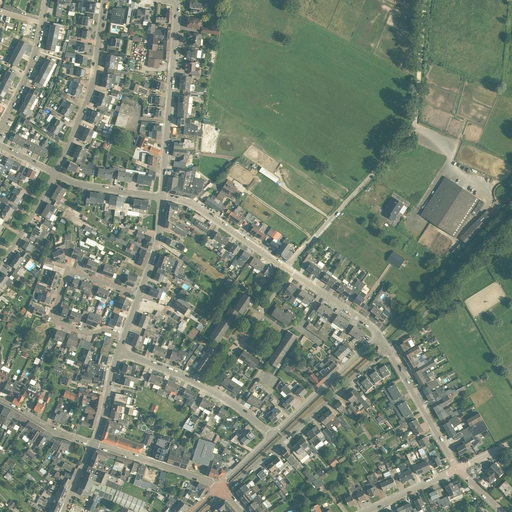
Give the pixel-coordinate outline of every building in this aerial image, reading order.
[(63,8),(64,0),(58,0),(55,17),(61,18),(63,8)] [(75,13),(75,10),(76,4),(72,4),(72,6),(70,6),(70,0),(64,0),(63,8),(69,9),(68,12),(75,13)] [(94,14),(95,3),(87,1),(85,12),(94,14)] [(198,14),(199,9),(201,10),(201,4),(198,4),(198,3),(190,2),(189,8),(190,9),(190,12),(193,13),(193,14),(198,14)] [(129,21),(131,9),(126,8),(126,10),(118,8),(116,17),(124,19),(124,21),(129,21)] [(148,22),(149,11),(142,10),(141,11),(137,11),(137,20),(140,20),(139,21),(148,22)] [(92,27),(93,20),(88,19),(88,18),(79,16),(79,19),(82,20),(81,26),(92,27)] [(199,29),(200,20),(188,19),(187,28),(199,29)] [(65,25),(53,23),(53,26),(51,25),(49,32),(58,34),(59,27),(64,28),(65,25)] [(154,31),(154,25),(148,24),(147,33),(155,35),(155,31),(154,31)] [(155,35),(149,35),(148,44),(153,45),(157,46),(158,40),(160,41),(163,41),(170,42),(170,31),(165,30),(165,32),(155,31),(155,35)] [(90,39),(91,32),(83,31),(82,34),(79,34),(78,37),(90,39)] [(200,46),(201,35),(188,34),(188,39),(190,39),(190,45),(200,46)] [(118,52),(120,40),(112,38),(111,43),(108,42),(107,50),(118,52)] [(25,50),(28,45),(20,41),(17,46),(25,50)] [(54,52),(56,46),(47,44),(46,50),(54,52)] [(169,52),(169,46),(164,45),(163,45),(157,46),(153,45),(148,44),(147,50),(149,50),(147,67),(158,68),(159,60),(168,61),(169,52)] [(88,53),(89,46),(80,45),(79,52),(88,53)] [(25,50),(17,46),(14,52),(22,56),(25,50)] [(196,59),(197,50),(193,49),(194,48),(188,47),(188,51),(187,50),(187,51),(186,51),(186,53),(187,54),(186,57),(191,58),(196,59)] [(22,56),(14,52),(11,57),(19,62),(22,56)] [(78,58),(78,54),(66,52),(65,57),(76,59),(75,64),(86,65),(87,58),(79,57),(79,58),(78,58)] [(105,62),(114,63),(115,57),(117,57),(123,58),(123,55),(110,53),(110,56),(106,55),(105,62)] [(19,62),(11,57),(8,63),(16,67),(19,62)] [(54,63),(46,59),(43,65),(51,69),(54,70),(56,65),(54,64),(54,63)] [(127,72),(117,70),(118,64),(114,63),(105,62),(104,68),(108,69),(107,72),(121,74),(126,75),(127,72)] [(195,68),(195,64),(190,63),(186,63),(185,71),(188,71),(188,74),(200,76),(201,69),(195,68)] [(51,69),(43,65),(40,70),(48,74),(51,69)] [(85,70),(73,69),(72,78),(74,79),(75,76),(84,78),(85,70)] [(45,80),(48,74),(40,70),(37,76),(45,80)] [(12,81),(15,76),(7,71),(4,77),(12,81)] [(115,82),(116,76),(120,77),(121,74),(107,72),(107,75),(103,74),(102,81),(115,82)] [(12,81),(4,77),(1,75),(0,76),(0,82),(1,83),(9,87),(12,81)] [(45,80),(37,76),(34,82),(42,86),(45,80)] [(81,92),(83,86),(80,85),(80,80),(67,78),(67,81),(71,81),(69,88),(72,89),(81,92)] [(114,89),(115,82),(102,81),(101,87),(114,89)] [(9,87),(1,83),(0,82),(0,89),(6,92),(9,87)] [(162,91),(164,84),(155,82),(154,85),(153,84),(151,90),(155,91),(156,89),(162,91)] [(149,97),(151,90),(148,89),(143,87),(136,84),(133,91),(149,97)] [(35,99),(39,93),(31,89),(28,94),(35,99)] [(78,98),(80,92),(81,92),(72,89),(70,95),(78,98)] [(106,102),(107,102),(109,96),(101,93),(98,99),(106,102)] [(38,100),(35,99),(28,94),(25,100),(33,104),(35,105),(38,100)] [(163,105),(163,98),(155,97),(155,105),(163,105)] [(107,113),(110,104),(107,102),(106,102),(98,99),(96,105),(101,107),(100,110),(104,112),(107,113)] [(30,110),(33,104),(25,100),(22,106),(30,110)] [(75,107),(67,102),(64,107),(71,112),(75,107)] [(187,116),(188,104),(178,103),(178,109),(179,110),(178,118),(190,120),(192,120),(193,117),(187,116)] [(130,115),(132,107),(121,104),(119,112),(130,115)] [(27,115),(30,110),(22,106),(19,111),(27,115)] [(162,117),(162,110),(155,110),(155,107),(148,106),(148,108),(147,114),(154,114),(154,117),(162,117)] [(71,112),(64,107),(60,113),(58,113),(53,110),(51,112),(61,118),(63,115),(68,118),(71,112)] [(109,114),(107,113),(104,112),(103,115),(93,111),(91,117),(101,121),(104,115),(109,117),(110,114),(109,114)] [(59,121),(61,118),(51,112),(50,115),(55,118),(55,119),(56,120),(53,125),(60,130),(64,124),(59,121)] [(125,129),(130,115),(119,112),(114,126),(125,129)] [(99,128),(102,122),(101,121),(91,117),(88,123),(98,127),(96,130),(102,132),(103,130),(104,129),(99,128)] [(198,126),(189,125),(190,120),(178,118),(177,118),(176,126),(184,126),(189,126),(189,129),(184,129),(197,130),(198,126)] [(161,133),(161,126),(151,126),(151,122),(141,122),(141,125),(150,126),(150,132),(152,132),(161,133)] [(60,130),(53,125),(50,130),(48,130),(48,129),(45,127),(44,128),(42,127),(41,130),(53,138),(55,134),(57,135),(60,130)] [(83,134),(91,138),(94,132),(86,128),(83,134)] [(17,144),(21,137),(16,134),(12,141),(17,144)] [(89,144),(91,138),(83,134),(80,140),(89,144)] [(23,147),(26,140),(21,137),(17,144),(23,147)] [(154,145),(155,142),(145,138),(142,137),(138,148),(160,156),(160,151),(145,145),(146,142),(154,145)] [(28,149),(32,142),(26,140),(23,147),(28,149)] [(191,143),(191,140),(184,140),(184,143),(179,143),(179,144),(174,143),(173,149),(182,150),(182,148),(185,148),(185,147),(188,148),(193,148),(194,143),(191,143)] [(33,152),(37,145),(32,142),(28,149),(33,152)] [(39,155),(42,148),(37,145),(33,152),(39,155)] [(87,157),(88,157),(90,154),(85,152),(86,149),(78,145),(75,151),(87,157)] [(48,151),(42,148),(39,155),(44,158),(48,151)] [(183,167),(184,163),(187,163),(188,155),(189,155),(190,155),(191,151),(182,150),(173,149),(173,155),(173,156),(176,157),(181,157),(180,161),(177,162),(178,162),(177,162),(177,168),(186,170),(186,169),(186,168),(185,167),(183,167)] [(85,162),(87,157),(75,151),(73,157),(81,161),(80,162),(82,163),(81,166),(89,170),(92,170),(93,165),(93,164),(89,162),(87,166),(85,164),(85,162)] [(146,154),(145,164),(147,165),(156,166),(156,158),(149,157),(149,154),(146,154)] [(9,159),(3,169),(4,169),(9,172),(11,168),(14,161),(9,159)] [(17,171),(20,164),(14,161),(11,168),(17,171)] [(89,170),(81,166),(80,168),(70,163),(67,169),(75,173),(75,172),(77,173),(79,171),(87,175),(92,176),(92,170),(89,170)] [(104,178),(105,170),(98,169),(99,167),(96,166),(95,172),(98,172),(97,177),(104,178)] [(111,179),(112,174),(115,175),(116,166),(113,166),(113,169),(109,168),(109,171),(105,170),(104,178),(111,179)] [(124,181),(125,173),(126,169),(119,168),(119,167),(116,166),(115,175),(118,175),(117,180),(124,181)] [(32,179),(36,172),(29,169),(25,167),(21,174),(19,178),(24,180),(26,177),(32,179)] [(186,170),(177,168),(176,168),(175,172),(180,173),(179,178),(178,185),(184,187),(192,189),(194,178),(196,172),(186,170)] [(279,179),(264,169),(261,173),(276,183),(279,179)] [(154,181),(155,176),(156,173),(156,172),(149,170),(148,175),(152,175),(152,178),(148,177),(145,177),(144,184),(150,186),(151,180),(154,181)] [(19,178),(21,174),(19,172),(16,178),(8,174),(7,176),(6,178),(12,182),(16,184),(19,178)] [(134,178),(135,173),(132,172),(132,175),(125,173),(124,181),(131,182),(132,177),(134,178)] [(145,177),(138,175),(138,173),(135,173),(134,178),(137,178),(137,183),(144,184),(145,177)] [(178,186),(178,185),(179,178),(169,177),(168,177),(167,184),(178,186)] [(456,238),(471,215),(474,216),(475,215),(476,216),(485,203),(445,177),(420,215),(456,238)] [(202,191),(203,187),(204,187),(204,185),(203,184),(204,180),(194,178),(192,189),(184,187),(183,190),(184,190),(183,196),(193,199),(202,191)] [(24,193),(21,191),(23,188),(16,184),(12,182),(11,184),(16,188),(17,189),(13,194),(20,199),(24,193)] [(230,198),(236,189),(226,183),(220,192),(230,198)] [(184,187),(178,185),(178,186),(167,184),(166,193),(183,196),(184,190),(183,190),(184,187)] [(62,196),(65,190),(67,192),(69,189),(64,186),(63,189),(58,186),(55,192),(62,196)] [(10,200),(17,204),(20,199),(13,194),(10,192),(9,195),(12,197),(10,200)] [(61,203),(64,198),(62,196),(55,192),(51,199),(56,201),(55,204),(64,209),(66,206),(61,203)] [(96,205),(97,194),(90,193),(90,198),(87,198),(85,206),(88,207),(89,204),(93,204),(92,207),(95,207),(96,205)] [(213,201),(216,198),(213,196),(209,193),(207,197),(206,196),(204,200),(206,201),(205,203),(210,206),(213,201)] [(218,211),(221,207),(217,204),(219,201),(221,202),(225,196),(219,193),(217,195),(216,198),(213,201),(210,206),(215,210),(216,209),(218,211)] [(103,201),(104,195),(97,194),(96,205),(102,206),(101,212),(104,213),(105,211),(106,201),(103,201)] [(115,210),(117,197),(110,196),(109,202),(106,201),(105,211),(108,212),(108,209),(115,210)] [(126,204),(123,204),(124,199),(117,197),(115,210),(114,216),(121,217),(122,216),(127,216),(127,211),(128,204),(126,204)] [(403,205),(393,198),(385,211),(387,212),(385,216),(394,222),(397,218),(395,217),(403,205)] [(139,213),(141,201),(134,200),(133,205),(128,204),(127,211),(139,213)] [(149,213),(150,208),(147,207),(148,202),(141,201),(139,213),(139,214),(146,215),(146,213),(149,213)] [(178,210),(179,205),(168,203),(166,212),(171,212),(171,213),(175,215),(178,216),(179,214),(180,211),(178,210)] [(54,215),(57,209),(62,212),(64,209),(55,204),(53,206),(49,204),(45,210),(54,215)] [(7,206),(3,212),(10,216),(13,210),(7,206)] [(228,210),(225,208),(222,213),(225,215),(226,213),(227,214),(229,215),(227,217),(233,221),(241,208),(238,206),(236,209),(235,209),(233,213),(229,211),(228,210)] [(3,212),(1,210),(0,211),(0,217),(6,221),(10,216),(3,212)] [(52,221),(55,216),(54,215),(45,210),(42,216),(46,218),(43,224),(47,227),(52,229),(53,227),(50,224),(52,222),(52,221)] [(171,212),(166,212),(165,219),(187,234),(189,235),(191,232),(184,228),(184,227),(180,224),(180,225),(176,222),(174,221),(175,215),(171,213),(171,212)] [(241,224),(244,221),(245,219),(248,222),(253,216),(248,213),(245,218),(238,213),(233,221),(238,224),(239,222),(241,224)] [(492,220),(485,213),(460,238),(467,245),(492,220)] [(260,229),(260,228),(258,227),(254,224),(254,223),(253,223),(256,218),(253,216),(248,222),(252,224),(249,229),(251,230),(250,232),(255,236),(258,231),(260,229)] [(187,234),(165,219),(164,228),(171,229),(179,235),(180,234),(184,237),(187,234)] [(209,228),(199,221),(196,226),(206,233),(209,228)] [(45,231),(47,227),(43,224),(41,223),(39,228),(36,226),(30,235),(38,240),(38,239),(41,241),(46,232),(45,231)] [(91,234),(94,230),(86,225),(83,230),(87,232),(90,234),(91,234)] [(271,237),(275,231),(275,230),(271,227),(267,234),(271,237)] [(266,236),(262,233),(258,231),(255,236),(260,239),(261,239),(263,241),(266,236)] [(280,247),(275,243),(280,235),(275,231),(271,237),(274,239),(270,245),(272,246),(271,248),(276,252),(280,247)] [(154,239),(142,234),(137,232),(135,237),(146,241),(153,243),(154,239)] [(223,237),(217,233),(212,240),(208,237),(203,245),(208,248),(209,247),(211,244),(213,244),(214,242),(217,244),(223,237)] [(223,249),(224,247),(228,240),(223,237),(217,244),(217,245),(220,247),(218,250),(220,252),(219,253),(218,255),(221,257),(226,251),(223,249)] [(96,242),(87,238),(85,243),(100,250),(102,246),(96,243),(96,242)] [(147,260),(150,253),(129,243),(119,238),(118,242),(127,246),(125,252),(134,255),(135,252),(139,254),(141,254),(140,257),(147,260)] [(180,244),(167,238),(165,244),(186,253),(187,251),(191,254),(192,252),(188,249),(180,244)] [(280,247),(276,252),(282,255),(283,254),(285,255),(287,252),(289,249),(284,246),(287,243),(288,244),(291,241),(286,238),(280,247)] [(64,249),(67,249),(68,240),(64,240),(64,244),(55,248),(55,249),(56,252),(60,260),(65,257),(62,249),(64,249)] [(146,241),(145,244),(141,243),(141,244),(130,241),(129,243),(150,253),(153,243),(146,241)] [(33,246),(26,242),(23,247),(31,253),(35,247),(40,251),(42,248),(37,245),(35,244),(35,243),(33,246)] [(235,255),(240,248),(234,244),(228,252),(226,251),(221,257),(225,260),(228,255),(233,258),(235,255)] [(457,255),(464,247),(460,244),(453,251),(457,255)] [(86,256),(88,252),(89,249),(81,246),(79,251),(76,260),(81,262),(83,257),(86,258),(86,256)] [(79,251),(73,249),(70,258),(76,260),(79,251)] [(243,265),(250,255),(244,251),(237,261),(235,259),(231,265),(235,267),(238,262),(240,263),(243,265)] [(24,268),(32,257),(24,252),(21,257),(18,255),(14,260),(22,266),(24,268)] [(55,262),(60,260),(56,252),(51,254),(55,262)] [(344,257),(337,252),(334,256),(341,261),(344,257)] [(394,252),(388,260),(399,268),(405,260),(394,252)] [(311,273),(317,265),(312,261),(309,259),(311,256),(309,254),(305,259),(308,262),(306,265),(308,267),(306,269),(311,273)] [(181,262),(160,255),(158,261),(166,264),(174,267),(174,266),(179,268),(178,271),(181,273),(183,274),(185,269),(179,267),(181,262)] [(90,270),(94,259),(86,256),(86,258),(84,263),(87,264),(85,268),(90,270)] [(147,260),(140,257),(136,256),(134,262),(126,258),(124,261),(133,265),(134,263),(137,264),(137,265),(145,267),(147,260)] [(192,262),(184,256),(181,259),(190,265),(192,262)] [(255,268),(259,261),(254,258),(249,264),(255,268)] [(103,262),(100,261),(94,259),(90,270),(96,272),(97,268),(100,269),(103,262)] [(22,266),(14,260),(10,265),(15,269),(13,272),(14,272),(12,274),(18,278),(19,276),(17,274),(22,266)] [(186,277),(183,275),(183,274),(181,273),(178,271),(179,268),(174,266),(174,267),(166,264),(158,261),(156,267),(176,274),(175,277),(191,284),(192,281),(186,277)] [(253,270),(258,274),(260,271),(264,265),(259,261),(255,268),(253,270)] [(107,276),(111,265),(103,262),(100,269),(103,270),(101,274),(107,276)] [(199,264),(196,269),(203,274),(206,269),(199,264)] [(117,275),(119,268),(111,265),(107,276),(112,278),(114,273),(117,275)] [(321,275),(326,267),(324,266),(322,268),(317,265),(311,273),(317,277),(318,274),(321,275)] [(326,283),(331,277),(332,275),(333,274),(328,271),(329,269),(326,267),(321,275),(323,277),(321,280),(326,283)] [(258,286),(261,281),(260,281),(262,277),(267,280),(274,271),(268,268),(263,275),(261,273),(257,279),(255,283),(258,286)] [(133,287),(136,279),(138,275),(129,271),(128,276),(125,284),(133,287)] [(57,281),(60,274),(52,272),(49,278),(57,281)] [(168,289),(170,285),(165,283),(167,278),(167,277),(156,273),(154,279),(164,283),(161,289),(163,290),(163,292),(165,293),(167,294),(169,289),(168,289)] [(0,279),(8,285),(12,280),(3,274),(0,278),(0,279)] [(336,286),(339,280),(337,279),(337,278),(332,275),(331,277),(326,283),(332,287),(334,284),(336,286)] [(55,287),(57,281),(49,278),(47,285),(55,287)] [(233,281),(228,278),(223,285),(228,289),(233,281)] [(0,290),(2,293),(8,285),(0,279),(0,290)] [(75,292),(77,285),(79,281),(74,279),(72,283),(69,282),(67,289),(75,292)] [(341,294),(346,287),(345,287),(347,285),(349,283),(344,279),(342,282),(339,280),(336,286),(338,287),(336,290),(341,294)] [(347,297),(349,295),(351,296),(357,288),(360,283),(361,282),(360,281),(358,280),(358,279),(354,285),(349,282),(349,283),(347,285),(345,287),(346,287),(341,294),(347,297)] [(84,292),(87,284),(82,282),(80,286),(77,285),(75,292),(78,293),(79,290),(84,292)] [(293,293),(297,287),(291,283),(286,290),(285,293),(289,296),(286,301),(289,303),(295,294),(293,293)] [(92,298),(94,291),(91,290),(93,285),(87,284),(84,292),(83,295),(92,298)] [(101,298),(104,289),(98,288),(97,292),(94,291),(92,298),(94,299),(95,296),(101,298)] [(160,299),(163,292),(163,290),(161,289),(158,288),(156,291),(151,288),(148,295),(155,298),(160,299)] [(358,305),(364,297),(357,293),(360,290),(357,288),(351,296),(355,299),(353,302),(358,305)] [(108,304),(110,297),(107,296),(109,291),(104,289),(101,298),(100,300),(108,304)] [(190,295),(186,292),(181,289),(178,295),(183,298),(185,295),(189,297),(190,295)] [(52,294),(45,291),(42,290),(41,294),(42,295),(40,302),(49,305),(51,298),(52,294)] [(302,302),(307,294),(301,290),(297,296),(295,294),(289,303),(292,305),(295,300),(296,300),(297,298),(302,302)] [(129,301),(124,299),(126,296),(119,294),(116,302),(119,303),(127,306),(129,301)] [(234,310),(238,313),(242,315),(252,299),(244,294),(234,310)] [(306,307),(313,298),(307,294),(302,302),(300,304),(306,308),(306,307)] [(0,298),(2,300),(1,300),(4,302),(4,303),(7,305),(9,302),(7,300),(1,296),(0,297),(0,298)] [(190,306),(179,298),(176,296),(174,299),(176,301),(188,309),(190,306)] [(33,304),(34,302),(30,301),(29,304),(32,305),(31,309),(34,310),(32,313),(44,318),(46,312),(45,312),(46,308),(33,304)] [(184,315),(188,309),(176,301),(172,307),(184,315)] [(218,305),(213,301),(209,307),(215,311),(218,305)] [(127,306),(119,303),(116,302),(113,310),(120,312),(121,310),(125,311),(127,306)] [(276,307),(271,315),(287,326),(292,319),(294,320),(296,316),(288,311),(286,314),(283,312),(285,309),(276,303),(274,306),(276,307)] [(67,314),(69,307),(61,304),(59,311),(62,312),(60,317),(66,318),(67,314)] [(318,312),(322,315),(327,308),(321,304),(318,308),(316,306),(308,317),(311,319),(315,313),(316,315),(318,312)] [(384,312),(375,306),(370,311),(379,318),(378,320),(383,323),(388,317),(383,313),(384,312)] [(71,311),(72,308),(69,307),(67,314),(70,315),(68,319),(74,321),(77,313),(71,311)] [(230,307),(220,323),(228,328),(238,313),(234,310),(230,307)] [(328,319),(333,312),(327,308),(322,315),(320,317),(326,321),(328,319)] [(84,318),(86,312),(84,310),(82,315),(77,313),(74,321),(79,323),(81,317),(84,318)] [(121,322),(123,317),(119,315),(120,312),(113,310),(110,318),(113,319),(121,322)] [(161,320),(164,316),(157,311),(154,316),(160,319),(161,320)] [(91,326),(95,314),(86,312),(84,318),(87,319),(85,324),(91,326)] [(101,324),(103,317),(95,314),(91,326),(96,327),(98,323),(101,324)] [(151,324),(153,318),(142,315),(140,320),(151,324)] [(338,326),(343,319),(337,315),(332,322),(338,326)] [(119,328),(121,322),(113,319),(111,324),(108,323),(107,326),(114,329),(115,326),(119,328)] [(344,330),(349,323),(343,319),(338,326),(344,330)] [(150,331),(150,332),(151,332),(154,326),(151,324),(140,320),(138,326),(145,329),(150,331)] [(329,323),(326,321),(322,327),(320,330),(321,331),(322,332),(329,323)] [(220,323),(210,338),(217,343),(228,328),(220,323)] [(324,334),(327,329),(328,330),(331,325),(329,323),(322,332),(323,333),(324,334)] [(354,337),(359,330),(353,326),(349,333),(354,337)] [(57,344),(58,341),(62,332),(57,330),(56,333),(53,332),(49,341),(57,344)] [(341,339),(345,334),(342,332),(341,334),(336,330),(333,334),(341,339)] [(360,341),(365,334),(359,330),(354,337),(360,341)] [(288,332),(278,347),(286,352),(296,337),(288,332)] [(143,344),(145,338),(142,337),(135,334),(133,340),(143,344)] [(345,356),(350,351),(349,349),(351,347),(348,344),(344,340),(344,341),(341,339),(333,334),(331,336),(341,343),(337,347),(345,356)] [(69,349),(74,337),(69,335),(66,344),(67,345),(65,348),(69,349)] [(408,342),(411,340),(409,336),(402,340),(404,344),(398,347),(402,353),(407,350),(411,348),(408,342)] [(76,343),(77,342),(78,338),(74,337),(69,349),(76,352),(77,348),(78,346),(79,344),(76,343)] [(107,356),(114,339),(108,337),(107,342),(104,341),(100,354),(101,354),(107,356)] [(141,350),(143,344),(133,340),(131,346),(141,350)] [(162,345),(156,343),(156,344),(155,346),(154,346),(152,353),(158,356),(162,345)] [(166,350),(167,348),(170,349),(171,345),(168,344),(167,346),(162,344),(162,345),(158,356),(164,358),(167,350),(166,350)] [(216,352),(209,347),(205,353),(212,358),(216,352)] [(286,352),(278,347),(268,363),(275,368),(286,352)] [(340,360),(345,356),(337,347),(336,347),(331,352),(329,350),(327,352),(331,356),(334,360),(337,357),(340,360)] [(416,355),(413,349),(408,352),(410,354),(404,357),(408,363),(417,358),(416,355)] [(110,357),(107,356),(101,354),(100,354),(100,355),(99,359),(98,363),(96,363),(89,360),(92,352),(85,350),(82,358),(81,362),(84,363),(88,364),(88,365),(105,371),(110,357)] [(186,362),(191,354),(189,352),(188,354),(179,351),(178,354),(175,362),(182,364),(183,360),(186,361),(186,362)] [(244,362),(249,354),(243,351),(238,358),(244,362)] [(175,362),(178,354),(172,352),(169,359),(175,362)] [(212,358),(205,353),(202,358),(209,363),(212,358)] [(249,365),(254,358),(249,354),(244,362),(249,365)] [(332,373),(338,368),(333,362),(335,360),(334,360),(331,356),(329,358),(327,360),(328,361),(328,360),(331,363),(327,367),(329,370),(332,373)] [(73,359),(70,358),(67,357),(66,357),(64,362),(66,363),(73,365),(74,364),(75,364),(76,360),(73,359)] [(205,368),(209,363),(202,358),(198,363),(205,368)] [(254,369),(259,361),(254,358),(249,365),(254,369)] [(408,363),(411,369),(417,366),(418,368),(428,362),(426,360),(421,363),(417,358),(408,363)] [(436,365),(435,363),(433,359),(428,362),(418,368),(419,371),(414,374),(417,380),(426,374),(425,372),(436,365)] [(105,371),(88,365),(88,364),(84,363),(81,371),(84,372),(83,376),(95,378),(95,374),(99,375),(99,379),(104,380),(105,371)] [(201,374),(205,368),(198,363),(194,369),(201,374)] [(292,368),(290,366),(287,364),(283,370),(288,374),(292,368)] [(326,380),(332,374),(332,373),(329,370),(326,373),(318,364),(314,368),(316,370),(322,375),(326,380)] [(131,370),(132,367),(124,365),(122,372),(129,374),(129,376),(133,377),(135,371),(131,370)] [(62,369),(54,366),(52,372),(60,375),(62,369)] [(382,379),(390,374),(388,370),(386,368),(385,366),(379,369),(380,371),(379,372),(382,379)] [(0,380),(1,379),(5,381),(8,374),(8,373),(0,370),(0,380)] [(14,392),(18,382),(15,380),(14,383),(8,381),(10,378),(13,371),(10,370),(8,373),(8,374),(5,381),(7,382),(3,392),(9,395),(11,390),(14,392)] [(145,381),(148,373),(143,371),(141,377),(140,379),(145,381)] [(326,380),(322,375),(317,379),(312,373),(312,374),(309,371),(306,375),(308,377),(317,388),(326,380)] [(375,385),(381,379),(382,379),(379,372),(377,373),(376,371),(370,376),(371,377),(370,379),(375,385)] [(104,380),(99,379),(94,378),(95,378),(83,376),(81,376),(77,374),(74,381),(87,386),(88,383),(104,385),(104,380)] [(154,384),(157,377),(150,374),(147,382),(154,384)] [(429,383),(436,379),(433,375),(428,378),(426,374),(417,380),(421,386),(428,382),(429,383)] [(133,377),(129,376),(124,375),(123,378),(120,377),(119,384),(129,386),(130,381),(137,383),(138,379),(133,377)] [(160,387),(163,379),(157,377),(154,384),(160,387)] [(226,388),(231,380),(226,377),(221,384),(226,388)] [(373,386),(375,385),(370,379),(368,380),(367,378),(361,383),(363,385),(360,387),(365,393),(373,386)] [(427,396),(432,393),(430,390),(439,385),(436,379),(429,383),(427,384),(429,387),(423,390),(427,396)] [(236,384),(231,380),(226,388),(231,391),(236,384)] [(165,389),(164,391),(163,392),(164,392),(170,394),(171,391),(174,383),(167,381),(164,389),(165,389)] [(21,391),(25,386),(24,386),(21,384),(21,383),(18,382),(14,392),(17,393),(14,398),(12,402),(19,406),(24,397),(19,394),(21,391)] [(41,393),(37,391),(39,387),(39,385),(36,384),(35,386),(29,383),(27,387),(25,386),(21,391),(19,394),(24,397),(26,394),(34,397),(38,399),(39,398),(40,395),(41,393)] [(177,394),(180,386),(174,383),(171,391),(177,394)] [(301,397),(306,392),(299,384),(297,383),(293,387),(289,384),(287,387),(291,391),(294,389),(296,391),(295,392),(301,397)] [(237,395),(242,387),(236,384),(231,391),(237,395)] [(399,390),(395,384),(391,387),(390,384),(383,388),(383,390),(381,391),(382,392),(384,391),(387,397),(399,390)] [(296,401),(291,396),(289,394),(291,391),(287,387),(285,385),(280,389),(286,396),(284,398),(286,400),(287,400),(292,406),(296,401)] [(95,404),(94,409),(99,411),(102,396),(89,393),(89,390),(86,389),(85,393),(76,391),(75,394),(66,390),(63,396),(70,399),(74,401),(85,405),(86,401),(90,402),(90,400),(93,400),(92,403),(92,404),(95,404)] [(187,399),(191,392),(185,389),(181,396),(187,399)] [(370,407),(361,397),(363,395),(361,393),(359,394),(354,389),(351,392),(363,406),(366,410),(370,407)] [(402,396),(399,390),(387,397),(391,403),(388,404),(390,407),(400,401),(398,399),(402,396)] [(129,405),(130,398),(132,398),(134,393),(124,391),(123,395),(115,393),(113,402),(114,402),(124,404),(126,404),(129,405)] [(439,397),(440,396),(437,391),(432,393),(427,396),(430,402),(439,397)] [(198,400),(196,398),(197,395),(191,392),(187,399),(193,402),(190,408),(193,409),(195,406),(198,400)] [(363,406),(351,392),(346,396),(352,403),(354,401),(357,405),(354,408),(351,404),(348,406),(356,416),(361,412),(358,410),(360,408),(363,406)] [(257,398),(251,394),(246,401),(252,405),(257,398)] [(280,402),(275,398),(272,394),(270,396),(270,397),(273,400),(277,404),(280,402)] [(205,409),(209,402),(203,398),(199,405),(205,409)] [(262,402),(257,398),(252,405),(258,409),(262,402)] [(451,402),(450,399),(444,402),(434,408),(437,415),(444,410),(442,407),(448,404),(447,404),(451,402)] [(292,406),(287,400),(286,400),(282,405),(287,410),(292,406)] [(355,418),(349,409),(347,410),(345,408),(346,407),(340,401),(335,406),(342,415),(345,413),(347,415),(348,414),(350,417),(351,417),(352,419),(355,418)] [(398,414),(409,408),(405,402),(401,404),(400,401),(390,407),(391,410),(394,408),(398,414)] [(41,405),(42,404),(38,402),(37,403),(34,410),(39,413),(40,411),(41,411),(44,407),(41,405)] [(132,415),(133,409),(123,407),(124,404),(114,402),(113,405),(112,411),(122,413),(132,415)] [(215,410),(213,408),(214,405),(209,402),(205,409),(210,412),(209,413),(208,413),(206,417),(207,417),(205,420),(208,422),(210,417),(211,415),(212,415),(215,410)] [(4,407),(0,404),(0,423),(3,425),(11,409),(4,407)] [(156,413),(159,406),(153,404),(150,411),(156,413)] [(96,421),(99,411),(94,409),(86,406),(84,413),(88,414),(86,418),(92,420),(96,421)] [(223,419),(227,412),(221,408),(219,412),(215,410),(212,415),(211,415),(210,417),(214,419),(214,418),(216,415),(223,419)] [(408,416),(412,414),(409,408),(398,414),(401,420),(398,422),(400,425),(402,423),(403,423),(407,420),(410,418),(408,416)] [(453,418),(456,416),(457,415),(461,413),(465,411),(463,408),(459,410),(457,411),(453,413),(451,410),(446,414),(444,410),(437,415),(441,420),(451,415),(453,418)] [(11,420),(16,413),(11,409),(3,425),(5,426),(5,427),(7,428),(11,420)] [(64,411),(59,409),(58,409),(54,420),(59,423),(62,416),(64,411)] [(283,415),(277,409),(273,413),(278,419),(283,415)] [(348,425),(340,416),(337,418),(330,410),(325,415),(334,425),(339,421),(345,427),(348,425)] [(65,418),(67,413),(64,411),(62,416),(59,423),(65,425),(68,419),(65,418)] [(129,428),(131,424),(127,423),(121,420),(122,413),(112,411),(110,418),(119,420),(118,423),(129,428)] [(18,420),(20,415),(16,413),(11,420),(7,428),(9,429),(8,430),(11,431),(15,425),(18,420)] [(278,419),(273,413),(268,418),(273,423),(278,419)] [(470,426),(479,421),(482,419),(479,413),(467,421),(470,426)] [(20,431),(29,421),(20,415),(18,420),(22,422),(19,426),(21,427),(19,430),(20,431)] [(329,430),(334,425),(325,415),(320,419),(327,428),(324,430),(329,437),(333,434),(329,430)] [(456,416),(453,418),(452,418),(453,420),(444,426),(447,432),(453,428),(455,427),(457,426),(461,424),(456,416)] [(94,429),(96,421),(92,420),(86,418),(83,417),(82,421),(81,425),(94,429)] [(215,443),(219,436),(209,431),(216,420),(214,418),(214,419),(210,417),(208,422),(205,427),(200,436),(201,437),(202,437),(215,443)] [(412,430),(420,426),(416,419),(409,423),(407,420),(403,423),(402,423),(400,425),(394,429),(393,430),(395,434),(400,430),(404,427),(405,429),(409,427),(411,430),(412,429),(412,430)] [(477,435),(489,430),(482,419),(479,421),(470,426),(464,430),(459,433),(454,436),(453,436),(456,441),(463,437),(465,441),(468,439),(477,435)] [(129,431),(130,428),(107,420),(106,425),(110,426),(110,427),(115,428),(115,429),(116,430),(124,433),(125,429),(129,431)] [(29,438),(37,426),(29,421),(20,431),(21,432),(21,433),(29,438)] [(190,432),(193,428),(187,425),(185,423),(182,428),(190,432)] [(250,441),(255,436),(251,431),(253,429),(248,424),(244,428),(247,430),(243,433),(250,441)] [(115,432),(116,430),(115,429),(110,428),(110,427),(110,426),(106,425),(104,432),(108,433),(114,435),(115,432)] [(41,436),(45,431),(37,426),(29,438),(29,439),(34,442),(39,434),(41,436)] [(329,437),(324,430),(322,432),(317,426),(312,430),(321,441),(325,437),(329,442),(330,442),(331,444),(334,442),(329,437)] [(415,437),(423,432),(420,426),(412,430),(414,433),(410,435),(411,435),(405,438),(407,442),(408,444),(416,439),(417,439),(415,437)] [(460,430),(457,426),(455,427),(453,428),(447,432),(451,438),(453,436),(454,436),(459,433),(464,430),(463,428),(460,430)] [(250,441),(243,433),(241,430),(236,435),(230,441),(236,445),(241,441),(245,445),(250,441)] [(312,445),(314,447),(316,444),(321,441),(312,430),(307,434),(311,439),(309,441),(312,445)] [(38,442),(42,444),(44,442),(45,443),(47,440),(49,441),(49,440),(52,435),(45,431),(41,436),(37,441),(38,442)] [(114,435),(108,433),(104,432),(101,441),(115,446),(128,450),(140,454),(143,444),(126,439),(114,435)] [(57,438),(52,435),(49,440),(53,443),(51,448),(55,451),(59,445),(62,440),(57,438)] [(468,439),(465,441),(463,442),(464,445),(457,449),(460,455),(468,451),(466,448),(472,445),(473,448),(477,444),(476,443),(481,439),(477,435),(468,439)] [(430,443),(426,437),(419,441),(420,441),(418,442),(416,439),(408,444),(402,448),(402,447),(399,449),(400,451),(411,445),(413,448),(417,446),(419,449),(422,447),(423,448),(430,443)] [(310,447),(309,445),(309,444),(303,438),(297,443),(298,443),(305,452),(310,448),(315,454),(318,452),(314,447),(312,445),(310,447)] [(210,460),(214,448),(215,444),(199,439),(198,441),(195,450),(192,461),(208,466),(210,460)] [(67,450),(71,442),(62,440),(59,445),(60,445),(59,448),(67,450)] [(300,461),(308,455),(305,452),(298,443),(293,448),(297,453),(295,455),(300,461)] [(184,452),(186,447),(183,446),(179,445),(177,450),(176,452),(172,465),(179,467),(182,459),(178,458),(178,455),(180,456),(181,451),(184,452)] [(162,461),(163,458),(165,459),(167,452),(168,450),(155,446),(155,448),(154,448),(152,455),(155,456),(154,459),(162,461)] [(188,464),(191,454),(187,453),(188,448),(186,447),(184,452),(182,459),(179,467),(185,469),(187,464),(188,464)] [(423,449),(423,448),(422,447),(419,449),(419,450),(421,455),(425,464),(421,465),(424,472),(431,470),(427,461),(429,460),(425,453),(424,451),(423,449)] [(213,479),(221,456),(216,454),(217,450),(214,448),(210,460),(213,461),(208,477),(213,479)] [(299,464),(291,454),(285,448),(281,452),(288,461),(293,466),(294,468),(299,464)] [(35,455),(28,450),(25,454),(25,455),(27,457),(28,457),(32,460),(33,461),(36,458),(35,456),(35,455)] [(115,462),(117,457),(97,450),(95,452),(92,459),(98,462),(108,466),(113,468),(114,465),(115,462)] [(172,465),(176,452),(171,451),(170,451),(166,463),(172,465)] [(229,454),(223,451),(221,456),(213,479),(218,480),(229,470),(227,467),(224,471),(221,468),(220,468),(222,463),(231,455),(229,454)] [(442,465),(438,456),(437,454),(431,456),(429,452),(427,453),(425,453),(429,460),(431,459),(435,468),(442,465)] [(121,472),(123,467),(126,460),(117,457),(115,462),(114,465),(119,467),(118,471),(121,472)] [(334,468),(339,463),(334,457),(328,461),(334,468)] [(70,472),(69,474),(74,476),(77,469),(73,467),(65,462),(57,458),(53,462),(56,464),(57,462),(59,463),(62,465),(61,467),(70,472)] [(293,466),(288,461),(284,464),(278,458),(273,462),(281,471),(287,466),(290,469),(293,466)] [(13,467),(15,464),(9,459),(6,462),(13,467)] [(107,469),(108,466),(98,462),(92,459),(89,466),(96,469),(101,471),(102,472),(103,468),(107,469)] [(127,477),(132,462),(126,460),(123,467),(126,468),(124,473),(125,474),(124,476),(121,475),(119,479),(126,481),(127,477)] [(424,472),(421,465),(419,461),(414,463),(413,464),(414,467),(418,475),(424,472)] [(136,474),(140,464),(134,462),(130,472),(136,474)] [(281,471),(273,462),(267,467),(272,472),(275,469),(278,473),(281,471)] [(391,475),(385,478),(390,488),(396,485),(393,479),(392,478),(395,476),(393,470),(392,470),(389,463),(386,464),(391,475)] [(413,477),(409,467),(407,468),(404,463),(400,464),(408,480),(413,477)] [(8,472),(10,469),(7,466),(8,466),(4,464),(1,468),(4,470),(5,470),(8,472)] [(143,474),(146,466),(140,464),(136,474),(135,479),(135,480),(141,482),(143,478),(144,474),(143,474)] [(408,480),(400,464),(398,466),(399,468),(396,469),(395,468),(393,470),(395,476),(398,475),(402,483),(408,480)] [(489,483),(495,477),(497,479),(503,472),(494,464),(488,470),(489,472),(484,478),(489,483)] [(74,476),(69,474),(65,472),(62,471),(62,469),(58,467),(56,465),(54,469),(57,471),(72,481),(74,476)] [(96,469),(89,466),(84,477),(96,482),(97,482),(112,488),(114,483),(106,480),(109,474),(102,472),(101,471),(99,477),(94,475),(96,469)] [(309,484),(316,480),(313,477),(307,469),(303,472),(309,479),(306,481),(309,484)] [(262,480),(267,476),(263,470),(257,475),(262,480)] [(68,490),(72,481),(57,471),(54,476),(62,482),(60,485),(68,490)] [(324,474),(321,471),(317,474),(313,477),(316,480),(320,477),(324,474)] [(286,488),(272,472),(268,475),(282,491),(286,496),(289,494),(285,489),(286,488)] [(12,476),(8,473),(4,477),(8,481),(10,483),(13,479),(11,477),(12,476)] [(390,488),(385,478),(378,481),(374,473),(371,475),(376,485),(379,484),(380,485),(381,485),(384,491),(390,488)] [(375,487),(377,486),(376,485),(371,475),(367,477),(370,483),(365,485),(371,497),(378,494),(375,487)] [(112,488),(97,482),(96,482),(84,477),(79,488),(93,493),(98,495),(98,496),(112,502),(123,507),(122,507),(120,511),(133,511),(134,511),(136,511),(140,511),(143,508),(148,510),(150,504),(145,502),(112,488)] [(367,499),(361,488),(361,486),(355,488),(353,483),(352,483),(349,477),(347,478),(350,485),(351,487),(354,494),(357,492),(357,493),(357,494),(360,502),(367,499)] [(142,481),(141,482),(135,480),(133,484),(155,492),(157,485),(142,481)] [(241,498),(253,488),(256,485),(252,481),(246,486),(245,485),(242,487),(242,486),(239,489),(239,490),(236,492),(241,498)] [(511,487),(506,481),(499,488),(510,499),(511,496),(511,487)] [(68,490),(60,485),(56,482),(54,486),(50,484),(49,487),(49,488),(53,490),(53,489),(57,491),(66,495),(68,490)] [(192,492),(198,494),(199,493),(203,495),(208,487),(199,483),(196,487),(192,485),(188,484),(186,488),(190,489),(189,490),(192,491),(192,492)] [(449,500),(457,496),(456,493),(454,494),(453,492),(459,489),(457,485),(454,486),(452,483),(445,487),(449,496),(447,497),(449,500)] [(253,499),(251,497),(258,491),(260,489),(256,485),(253,488),(241,498),(240,498),(241,499),(241,500),(242,500),(242,501),(246,505),(253,499)] [(356,504),(351,495),(354,494),(351,487),(347,488),(350,494),(344,496),(349,507),(356,504)] [(66,495),(57,491),(53,489),(53,490),(49,488),(47,491),(55,495),(56,495),(64,499),(66,495)] [(87,498),(88,496),(91,497),(93,493),(79,488),(76,494),(87,498)] [(198,494),(192,492),(192,491),(189,490),(185,497),(184,497),(183,497),(182,500),(189,504),(193,506),(197,502),(194,501),(196,498),(200,500),(200,499),(201,499),(203,495),(199,493),(198,494)] [(287,499),(280,491),(278,492),(283,499),(281,501),(282,502),(284,500),(285,500),(287,499)] [(440,500),(440,499),(436,491),(429,494),(431,496),(427,498),(430,504),(434,503),(437,501),(439,505),(442,504),(443,508),(451,504),(449,500),(447,497),(440,500)] [(50,497),(46,494),(43,492),(41,495),(49,500),(48,502),(52,505),(60,508),(62,504),(54,499),(50,497)] [(55,496),(52,494),(48,492),(46,494),(50,497),(54,499),(62,504),(64,499),(56,495),(55,495),(55,496)] [(91,497),(87,506),(94,509),(97,503),(95,502),(98,496),(98,495),(93,493),(91,497)] [(264,502),(258,495),(253,499),(246,505),(252,511),(263,503),(264,502)] [(48,511),(58,511),(60,508),(52,505),(48,502),(44,499),(39,496),(36,503),(41,505),(40,507),(48,511)] [(189,504),(182,500),(181,501),(180,501),(179,502),(173,498),(169,496),(167,499),(170,500),(172,502),(183,511),(187,507),(189,504)] [(431,511),(429,505),(425,507),(421,498),(414,501),(419,510),(423,509),(424,511),(433,511),(432,511),(431,511)] [(10,510),(15,505),(11,500),(7,504),(6,504),(5,504),(10,510)] [(182,511),(183,511),(172,502),(170,500),(171,501),(169,503),(169,504),(167,506),(168,508),(169,508),(172,511),(182,511)] [(226,510),(230,506),(225,501),(223,501),(217,507),(220,511),(222,510),(224,511),(227,510),(226,510)] [(266,511),(269,511),(263,503),(252,511),(251,511),(266,511)] [(316,511),(331,511),(330,510),(327,503),(322,505),(324,508),(323,508),(324,511),(321,511),(320,508),(318,505),(314,507),(316,511)] [(416,511),(416,510),(414,511),(410,503),(404,506),(406,511),(407,511),(410,511),(416,511)]
